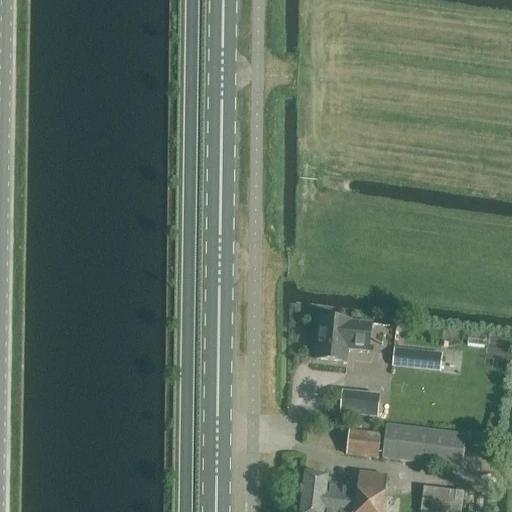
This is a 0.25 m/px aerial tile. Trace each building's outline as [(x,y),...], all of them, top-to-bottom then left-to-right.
[(369,353),(372,326),(351,324),(351,322),(321,319),(316,361),(347,364),(348,351),(369,353)] [(441,372),(443,355),(395,350),(393,367),(441,372)] [(343,393),(341,416),(377,420),(380,396),(343,393)] [(462,469),(466,435),(387,426),(383,460),(462,469)] [(379,459),(381,435),(350,432),(347,456),(379,459)] [(307,476),(302,511),(382,511),(387,477),(360,474),(358,489),(331,485),(331,480),(327,479),(307,476)] [(422,511),(461,511),(464,493),(425,488),(422,511)]
